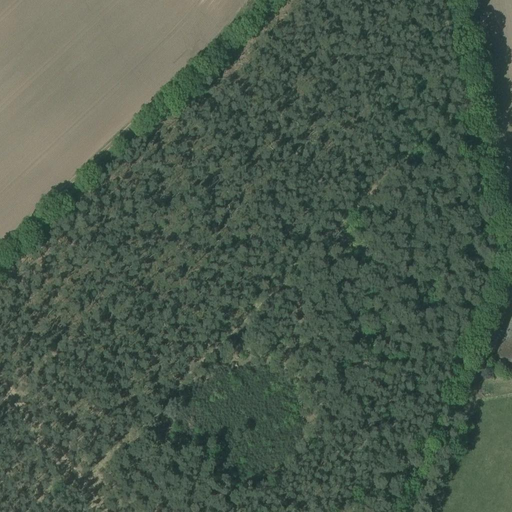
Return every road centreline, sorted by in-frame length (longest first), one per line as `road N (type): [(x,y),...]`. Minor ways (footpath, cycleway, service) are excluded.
road 1 (track): [(18,511),(479,79)]
road 2 (track): [(465,0),(507,265),(407,511)]
road 3 (track): [(0,249),(268,0)]
road 4 (track): [(100,511),(0,390)]
